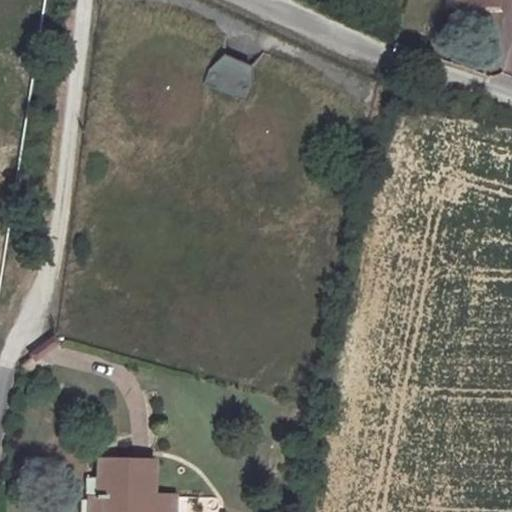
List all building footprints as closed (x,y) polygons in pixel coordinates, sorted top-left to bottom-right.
[(365,0),(324,0),(323,3),(364,18),(369,1),(365,0)] [(208,72),(204,84),(244,102),(250,90),(250,71),(222,58),(208,72)] [(163,511),(164,497),(153,497),(153,464),(98,463),(97,500),(102,501),(102,511),(163,511)] [(174,511),(174,498),(164,497),(163,511),(174,511)] [(102,511),(102,501),(97,500),(88,500),(87,511),(102,511)]
